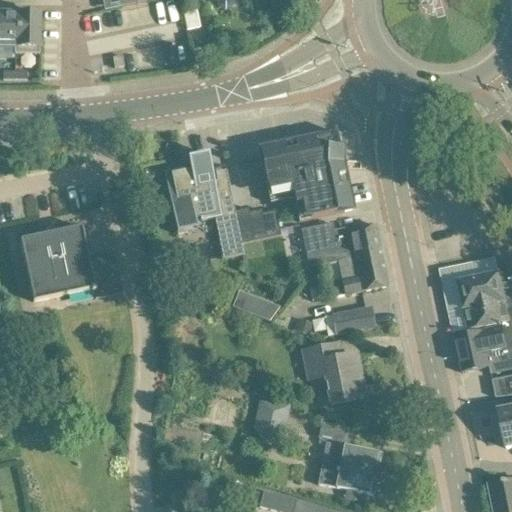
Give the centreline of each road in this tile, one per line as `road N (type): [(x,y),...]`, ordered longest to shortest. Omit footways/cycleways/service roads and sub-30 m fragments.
road 1 (residential): [(463,511),(392,170),(392,135),(410,79)]
road 2 (residential): [(146,511),(146,326),(90,115)]
road 3 (tertiary): [(90,115),(223,104),(253,89)]
road 4 (tertiary): [(253,89),(326,77),(380,52)]
road 5 (tertiary): [(368,26),(253,89)]
